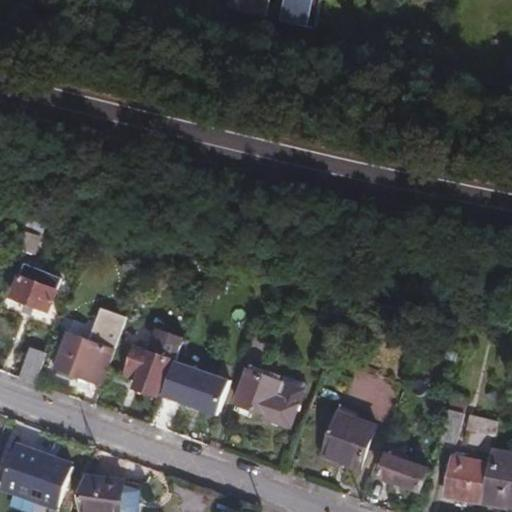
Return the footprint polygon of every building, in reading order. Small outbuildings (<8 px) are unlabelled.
[(308,29),(314,0),(280,0),(279,8),(263,4),(263,0),(228,0),(226,11),(308,29)] [(373,13),(365,46),(378,49),(385,15),(373,13)] [(349,46),(346,56),(363,59),(365,49),(349,46)] [(365,49),(363,59),(375,62),(378,49),(365,46),(365,49)] [(58,226),(24,215),(17,236),(31,241),(35,242),(38,234),(53,239),(58,226)] [(17,236),(11,254),(25,258),(31,241),(17,236)] [(166,278),(173,258),(158,253),(152,274),(166,278)] [(43,315),(50,295),(15,283),(8,303),(22,308),(43,315)] [(83,384),(98,390),(122,321),(94,311),(83,343),(64,336),(51,373),(83,384)] [(162,365),(168,367),(177,344),(150,335),(143,355),(130,351),(122,372),(128,374),(134,376),(129,391),(150,398),(162,365)] [(25,351),(15,380),(31,386),(42,357),(25,351)] [(219,415),(233,377),(176,357),(163,395),(219,415)] [(262,424),(270,427),(285,385),(277,382),(276,386),(245,374),(233,407),(241,410),(264,419),(262,424)] [(285,385),(270,427),(278,430),(293,388),(285,385)] [(463,403),(448,399),(445,413),(460,416),(463,403)] [(445,413),(438,442),(453,446),(460,416),(445,413)] [(335,415),(320,457),(338,464),(358,471),(373,429),(335,415)] [(491,439),(494,424),(466,418),(463,433),(491,439)] [(4,455),(0,470),(0,502),(15,507),(33,511),(51,511),(64,473),(24,461),(4,455)] [(484,471),(476,509),(493,511),(511,511),(511,461),(487,457),(484,471)] [(419,494),(425,472),(383,461),(378,483),(392,487),(419,494)] [(440,502),(476,509),(484,471),(447,464),(441,495),(440,502)] [(107,483),(80,479),(73,511),(115,511),(120,485),(107,483)]
